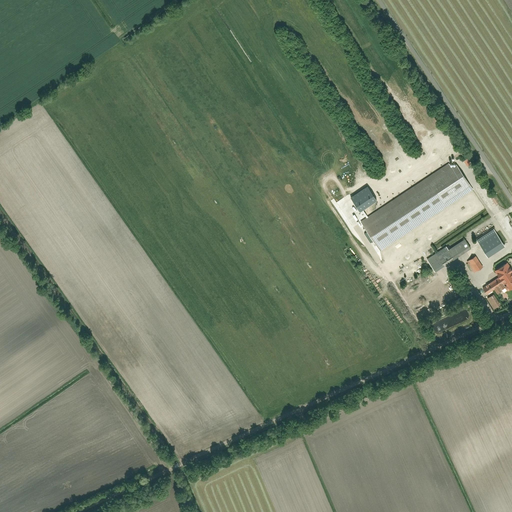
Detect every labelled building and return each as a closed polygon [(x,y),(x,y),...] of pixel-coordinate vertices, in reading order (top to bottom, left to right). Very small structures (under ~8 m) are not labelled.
[(473,191),(453,160),(360,221),(380,251),(473,191)] [(476,239),(487,257),(505,246),(494,228),(476,239)] [(444,266),(470,248),(464,239),(449,249),(447,246),(435,254),(444,266)] [(474,273),(482,268),(475,257),(467,262),(474,273)] [(507,288),(508,290),(511,288),(511,272),(506,264),(494,271),(498,277),(490,282),(482,287),(487,295),(495,290),(497,294),(507,288)]
